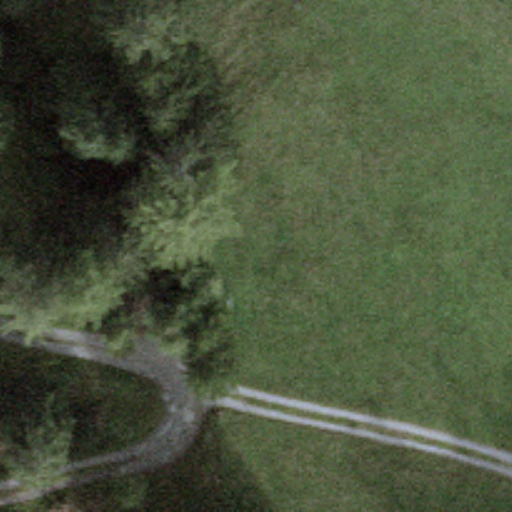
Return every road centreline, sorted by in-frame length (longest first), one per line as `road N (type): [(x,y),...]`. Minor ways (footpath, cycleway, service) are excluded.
road 1 (track): [(0,320),(230,395),(511,470)]
road 2 (track): [(184,380),(189,419),(167,459),(0,495)]
